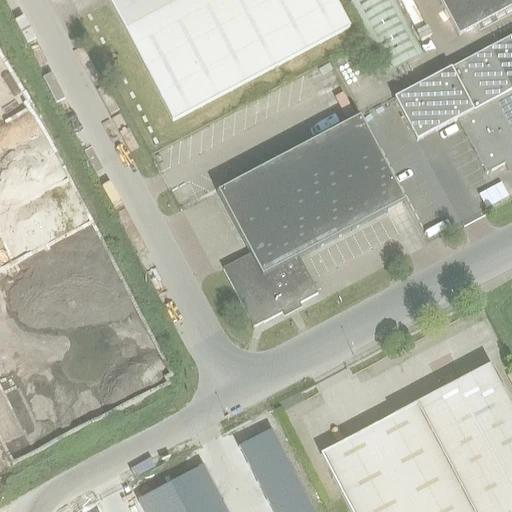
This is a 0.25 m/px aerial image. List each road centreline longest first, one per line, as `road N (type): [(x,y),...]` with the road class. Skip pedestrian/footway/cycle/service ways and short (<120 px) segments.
road 1 (unclassified): [(30,0),(241,386)]
road 2 (unclassified): [(241,386),(511,249)]
road 3 (unclassified): [(30,511),(241,386)]
